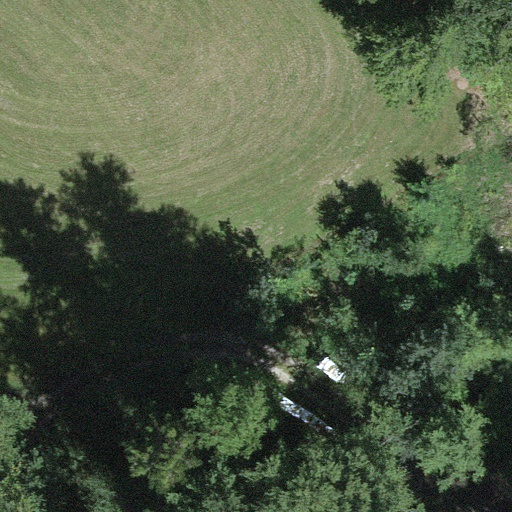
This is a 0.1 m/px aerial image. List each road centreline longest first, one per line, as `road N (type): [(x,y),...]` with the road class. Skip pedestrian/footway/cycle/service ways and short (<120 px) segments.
road 1 (track): [(511,374),(59,465),(0,511)]
road 2 (track): [(421,0),(511,119)]
